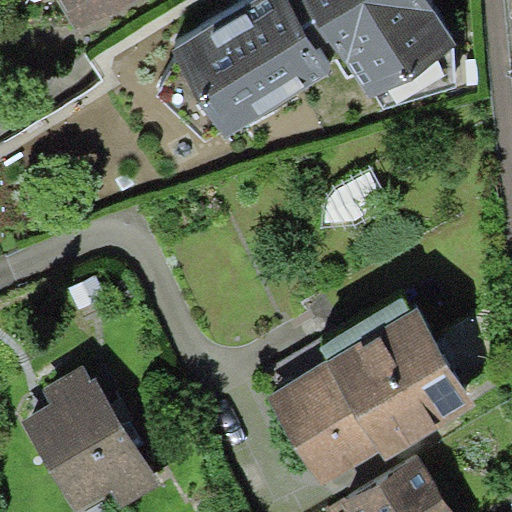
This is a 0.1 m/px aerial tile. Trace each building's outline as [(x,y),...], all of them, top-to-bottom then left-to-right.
[(57,0),(79,33),(130,0),(57,0)] [(440,0),(253,0),(176,45),(229,135),(346,66),(371,107),(469,49),(440,0)] [(428,297),(272,391),(327,481),(483,387),(428,297)] [(98,360),(20,406),(81,509),(159,463),(98,360)] [(354,511),(459,511),(425,452),(346,498),(354,511)]
